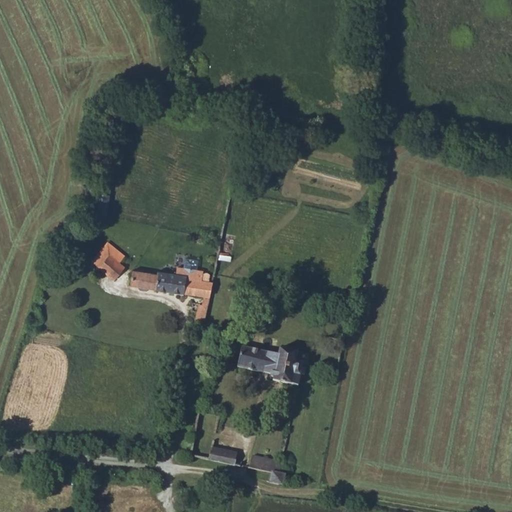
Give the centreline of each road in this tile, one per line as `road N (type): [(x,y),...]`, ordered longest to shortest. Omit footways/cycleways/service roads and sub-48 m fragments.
road 1 (unclassified): [(98,218),(84,261),(93,278),(175,305),(186,325),(186,379),(168,471)]
road 2 (unclassified): [(297,492),(233,475),(168,471)]
road 3 (track): [(297,492),(418,511)]
